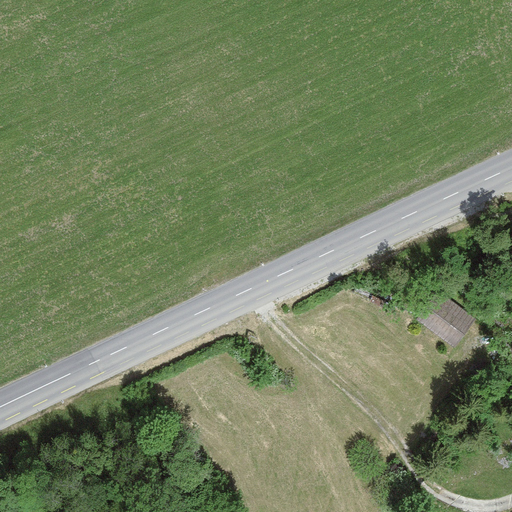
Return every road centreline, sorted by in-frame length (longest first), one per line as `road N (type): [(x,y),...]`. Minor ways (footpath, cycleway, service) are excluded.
road 1 (secondary): [(0,411),(511,166)]
road 2 (track): [(244,292),(286,340),(412,405),(511,492)]
